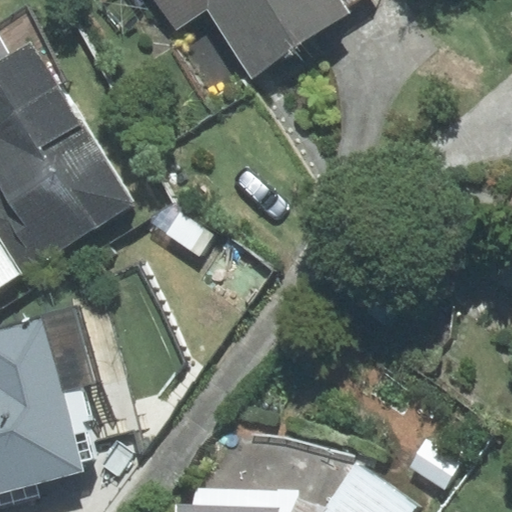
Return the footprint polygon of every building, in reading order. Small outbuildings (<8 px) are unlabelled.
[(368,0),(172,0),(191,30),(224,9),(268,79),(376,11),(368,0)] [(53,38),(0,69),(0,110),(16,136),(0,145),(0,164),(10,181),(0,186),(0,204),(41,271),(156,202),(83,83),(81,84),(53,38)] [(0,296),(41,271),(0,204),(0,296)] [(193,213),(179,234),(212,255),(225,234),(193,213)] [(0,347),(7,376),(0,378),(0,495),(109,468),(70,316),(0,333),(0,347)] [(438,440),(421,467),(455,488),(472,461),(438,440)] [(338,507),(334,511),(427,511),(432,505),(372,461),(338,507)] [(235,488),(233,503),(306,506),(305,511),(334,511),(338,507),(309,495),(310,489),(235,488)] [(233,503),(198,502),(197,511),(305,511),(306,506),(233,503)]
